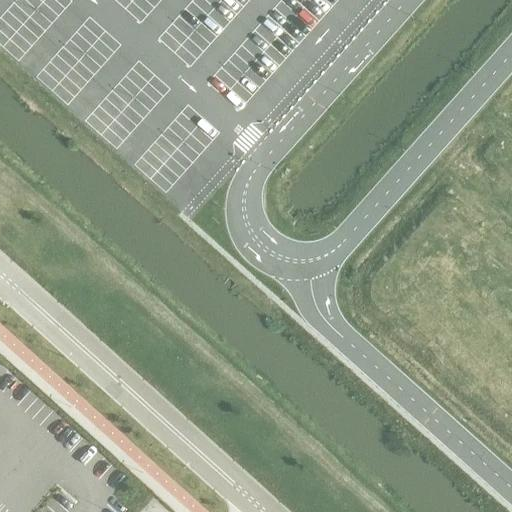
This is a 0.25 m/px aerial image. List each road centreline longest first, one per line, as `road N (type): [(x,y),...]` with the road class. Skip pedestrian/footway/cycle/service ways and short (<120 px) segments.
road 1 (unclassified): [(406,0),(246,184),(242,209),(257,242),(276,257),(308,261)]
road 2 (unclassified): [(263,511),(0,274)]
road 3 (unclassified): [(308,261),(321,317),(511,489)]
road 4 (unclassified): [(308,261),(341,243),(511,52)]
